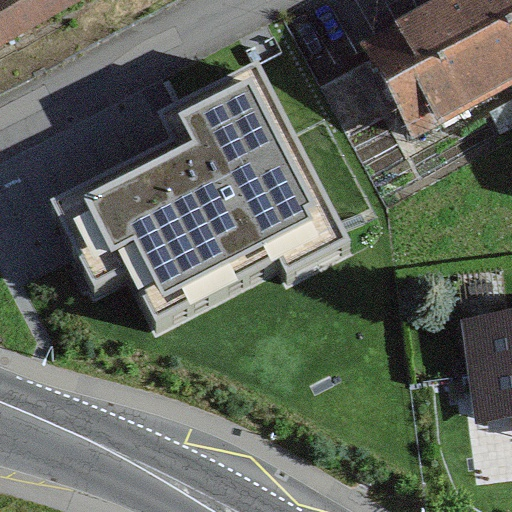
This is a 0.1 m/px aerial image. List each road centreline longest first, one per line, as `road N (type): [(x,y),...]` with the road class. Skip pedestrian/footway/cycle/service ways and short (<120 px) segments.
road 1 (residential): [(243,0),(0,127)]
road 2 (secondary): [(227,511),(103,444),(0,405)]
